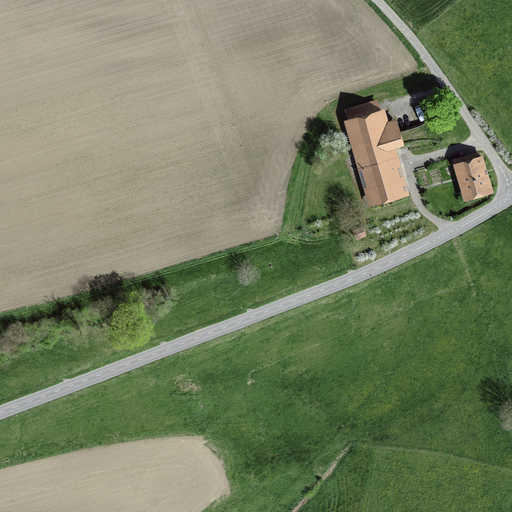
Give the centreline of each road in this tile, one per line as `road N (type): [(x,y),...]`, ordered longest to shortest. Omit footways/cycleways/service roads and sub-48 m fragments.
road 1 (tertiary): [(0,412),(359,275),(511,197)]
road 2 (unclassified): [(511,187),(417,45),(377,0)]
